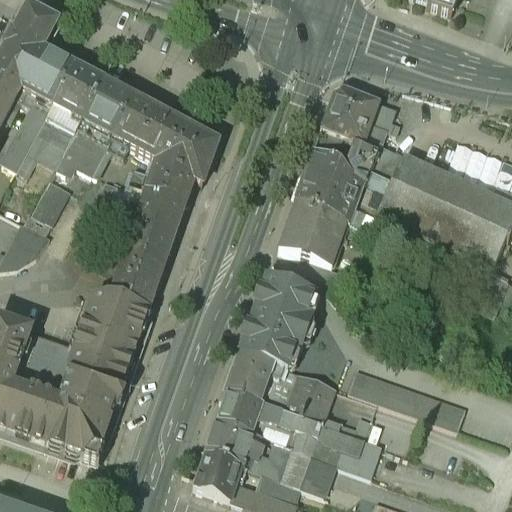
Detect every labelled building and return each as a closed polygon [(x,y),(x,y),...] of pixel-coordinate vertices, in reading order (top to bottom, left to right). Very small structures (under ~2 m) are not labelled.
[(398,0),(427,9),(425,14),(451,23),(458,0),(398,0)] [(5,55),(0,64),(0,132),(3,126),(9,130),(19,111),(31,117),(26,127),(40,134),(44,128),(71,76),(39,59),(54,31),(26,16),(11,44),(9,43),(4,54),(5,55)] [(101,92),(71,76),(44,128),(57,135),(65,122),(81,131),(101,92)] [(81,131),(55,178),(64,183),(69,173),(91,184),(106,158),(132,108),(101,92),(81,131)] [(394,118),(340,99),(332,104),(319,139),(361,157),(364,149),(380,156),(394,118)] [(215,153),(132,108),(106,158),(110,160),(123,167),(128,157),(154,171),(150,184),(134,178),(127,197),(143,202),(182,216),(191,190),(201,195),(215,153)] [(24,126),(8,155),(10,156),(1,172),(16,180),(40,134),(26,127),(24,126)] [(511,232),(511,215),(460,192),(462,188),(446,181),(444,185),(419,173),(420,170),(405,163),(403,167),(380,156),(364,149),(361,157),(319,139),(294,209),(348,235),(366,244),(374,225),(491,278),(497,265),(499,266),(510,242),(508,241),(511,232)] [(106,158),(91,184),(96,186),(110,160),(106,158)] [(511,175),(490,164),(482,181),(511,195),(511,175)] [(68,199),(50,189),(44,199),(62,209),(68,199)] [(104,189),(89,217),(100,222),(115,193),(104,189)] [(490,204),(511,211),(511,201),(493,195),(490,204)] [(44,199),(32,222),(50,232),(62,209),(44,199)] [(182,216),(143,202),(126,254),(164,267),(182,216)] [(348,235),(294,209),(294,210),(293,210),(291,217),(292,217),(290,223),(289,223),(281,243),(282,244),(280,250),(279,250),(277,257),(277,258),(307,269),(328,277),(348,235)] [(21,230),(0,269),(0,277),(17,276),(36,265),(49,245),(21,230)] [(164,267),(126,254),(115,285),(116,285),(108,306),(146,319),(164,267)] [(328,277),(307,269),(302,283),(323,292),(328,277)] [(495,282),(493,286),(487,287),(480,300),(498,309),(508,313),(511,305),(511,294),(504,290),(505,287),(495,282)] [(312,304),(273,290),(262,295),(239,362),(273,374),(285,379),(293,356),(296,357),(300,354),(307,334),(305,329),(303,328),(312,304)] [(480,300),(462,291),(456,304),(492,322),(498,309),(480,300)] [(0,405),(30,416),(102,441),(146,319),(108,306),(105,306),(82,307),(65,355),(37,345),(0,331),(0,405)] [(82,307),(37,311),(31,328),(42,332),(37,345),(65,355),(82,307)] [(273,374),(239,362),(226,400),(259,412),(264,400),(273,374)] [(464,417),(355,379),(347,401),(456,440),(464,417)] [(334,396),(297,383),(289,404),(275,400),(267,401),(264,400),(259,412),(260,413),(288,423),(302,427),(321,434),(331,404),(335,406),(336,401),(333,399),(334,396)] [(259,412),(226,400),(215,430),(250,443),(255,427),(260,413),(259,412)] [(0,438),(19,446),(30,416),(0,405),(0,438)] [(288,423),(260,413),(255,427),(283,437),(288,423)] [(92,471),(102,441),(30,416),(19,446),(92,471)] [(321,434),(302,427),(291,457),(310,464),(316,447),(335,453),(339,441),(321,434)] [(250,443),(215,430),(204,463),(241,476),(245,464),(258,469),(258,468),(261,458),(248,454),(252,443),(250,443)] [(310,464),(291,457),(286,472),(274,468),(272,473),(258,468),(258,469),(245,464),(241,476),(246,478),(323,505),(334,473),(310,464)] [(241,476),(204,463),(203,463),(204,463),(191,498),(229,511),(234,495),(241,492),(246,478),(241,476)] [(286,511),(256,501),(248,503),(245,511),(286,511)]
